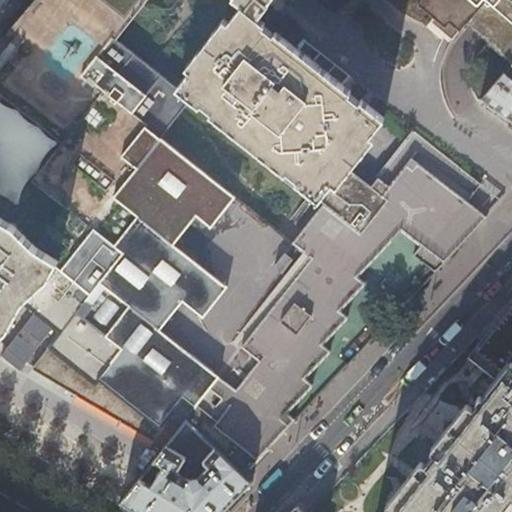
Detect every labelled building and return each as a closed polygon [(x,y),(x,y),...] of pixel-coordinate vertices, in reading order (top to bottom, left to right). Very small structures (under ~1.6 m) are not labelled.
[(146,0),(24,0),(0,29),(0,338),(8,329),(24,303),(35,312),(53,327),(61,333),(31,369),(52,381),(164,447),(185,421),(193,428),(214,447),(236,469),(248,468),(267,448),(323,389),(375,334),(416,291),(455,250),(487,217),(400,149),(371,186),(347,168),(321,200),(324,203),(292,243),(159,138),(190,99),(176,88),(177,87),(115,40),(146,0)] [(228,22),(242,5),(235,0),(146,0),(115,40),(177,87),(189,71),(186,68),(224,19),(228,22)] [(235,0),(242,5),(249,11),(258,18),(270,2),(269,1),(269,0),(235,0)] [(452,19),(509,67),(511,64),(511,0),(420,0),(418,3),(434,17),(445,27),(452,19)] [(249,11),(242,5),(228,22),(189,71),(177,87),(319,200),(384,117),(261,20),(258,18),(249,11)] [(186,68),(189,71),(228,22),(224,19),(186,68)] [(511,73),(507,70),(481,101),(511,122),(511,73)] [(511,309),(497,328),(475,356),(499,373),(509,359),(511,356),(511,309)] [(511,361),(509,359),(499,373),(388,511),(501,511),(511,499),(511,361)] [(185,421),(164,447),(155,459),(164,464),(155,480),(143,474),(121,502),(136,511),(223,511),(235,499),(251,483),(236,469),(214,447),(203,459),(208,464),(198,476),(197,476),(194,476),(193,476),(192,477),(190,478),(188,476),(191,470),(187,468),(192,460),(175,450),(193,428),(185,421)]
